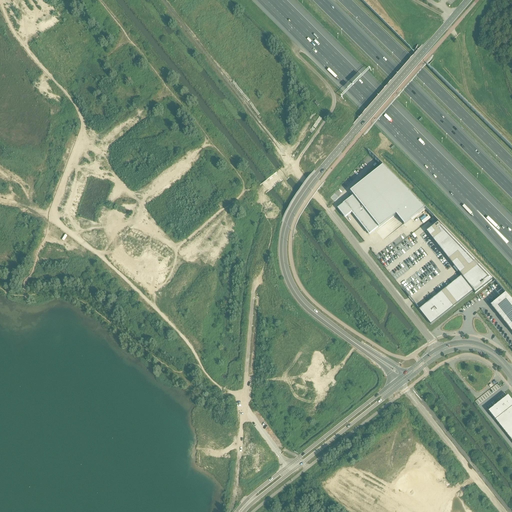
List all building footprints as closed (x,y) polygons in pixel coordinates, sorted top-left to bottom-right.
[(338,208),(345,217),(351,211),(369,234),(378,227),(379,228),(396,214),(404,223),(403,224),(404,224),(425,208),(383,165),(382,165),(350,191),(350,192),(351,191),(353,195),(342,203),(343,204),(338,208)] [(338,208),(343,204),(342,203),(338,197),(333,202),(338,208)] [(459,273),(416,307),(428,322),(467,291),(469,294),(491,277),(472,257),(459,243),(437,219),(424,229),(459,273)] [(511,300),(506,294),(505,294),(490,306),(500,318),(503,320),(502,321),(511,333),(511,332),(511,300)] [(511,401),(508,396),(488,412),(511,442),(511,401)]
